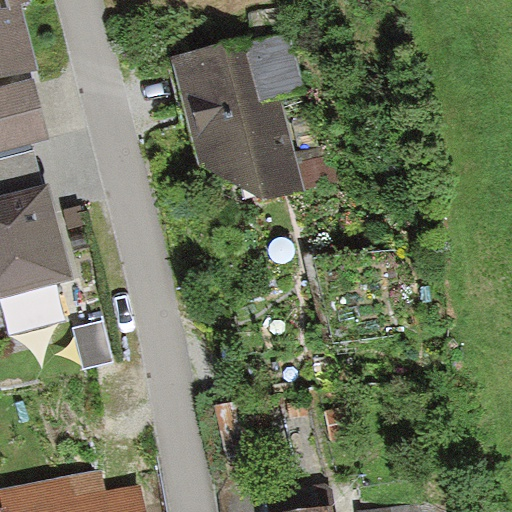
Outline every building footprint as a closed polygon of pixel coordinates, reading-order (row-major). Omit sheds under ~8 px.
[(0,0),(0,82),(36,72),(17,5),(29,2),(28,0),(0,0)] [(265,34),(169,59),(199,166),(264,202),(308,190),(283,94),(302,89),(288,34),(266,39),(265,34)] [(32,84),(0,93),(0,155),(48,142),(32,84)] [(0,296),(75,276),(49,185),(44,187),(34,152),(0,161),(0,296)] [(404,249),(307,257),(325,348),(420,332),(404,249)] [(104,318),(73,326),(84,367),(115,359),(104,318)] [(0,511),(146,511),(140,483),(108,490),(104,468),(0,489),(0,499),(3,511),(0,511)] [(448,511),(446,496),(363,507),(363,511),(338,511),(338,506),(291,511),(448,511)]
